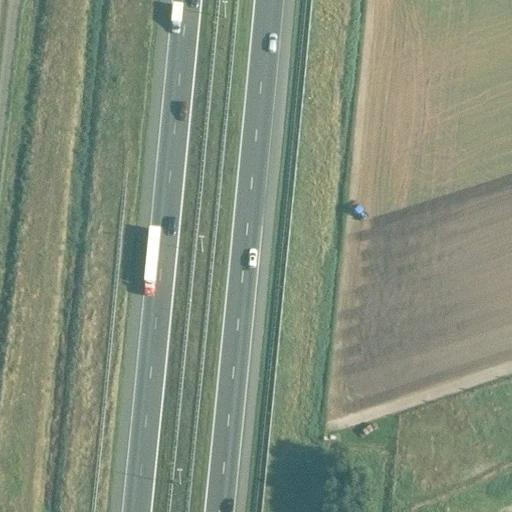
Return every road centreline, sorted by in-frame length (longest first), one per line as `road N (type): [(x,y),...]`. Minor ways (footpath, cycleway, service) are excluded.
road 1 (unknown): [(360,0),(321,413),(333,424),(355,424),(511,372)]
road 2 (motorway): [(218,511),(268,0)]
road 3 (motorway): [(175,0),(126,511)]
